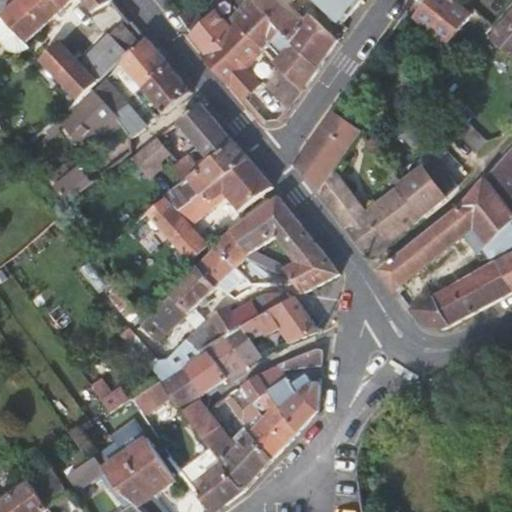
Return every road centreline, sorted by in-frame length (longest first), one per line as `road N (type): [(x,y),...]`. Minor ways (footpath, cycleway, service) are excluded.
road 1 (tertiary): [(403,372),(358,268),(275,160)]
road 2 (tertiary): [(275,160),(133,0)]
road 3 (residential): [(246,511),(351,410),(403,372)]
road 4 (residential): [(275,160),(401,0)]
